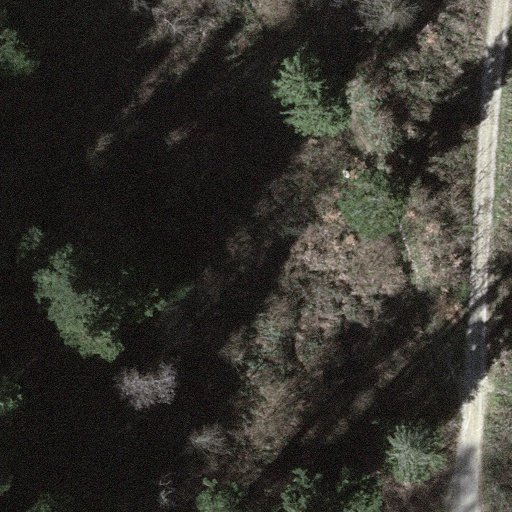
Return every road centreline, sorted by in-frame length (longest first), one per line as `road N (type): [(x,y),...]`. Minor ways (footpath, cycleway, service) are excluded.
road 1 (track): [(502,0),(473,376)]
road 2 (track): [(467,511),(473,376)]
